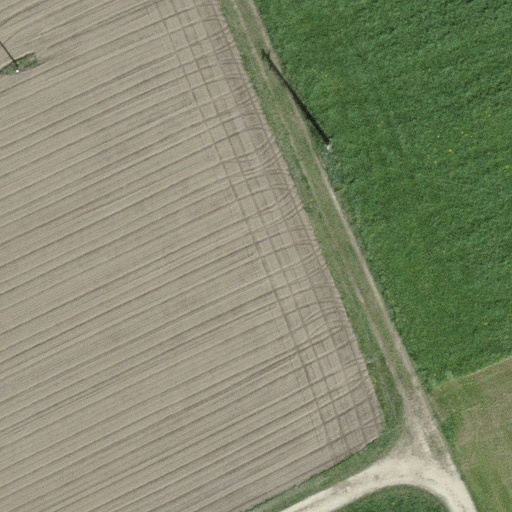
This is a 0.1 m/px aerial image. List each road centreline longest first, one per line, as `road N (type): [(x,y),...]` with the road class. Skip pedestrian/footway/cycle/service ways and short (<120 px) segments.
road 1 (track): [(236,0),(319,198),(441,448)]
road 2 (track): [(441,448),(308,511)]
